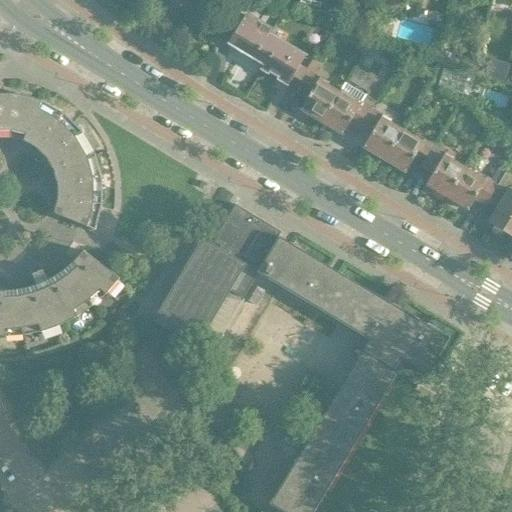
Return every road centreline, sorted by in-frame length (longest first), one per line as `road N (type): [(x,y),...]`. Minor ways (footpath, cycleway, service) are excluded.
road 1 (tertiary): [(511,309),(169,103),(15,0)]
road 2 (residential): [(470,511),(511,382)]
